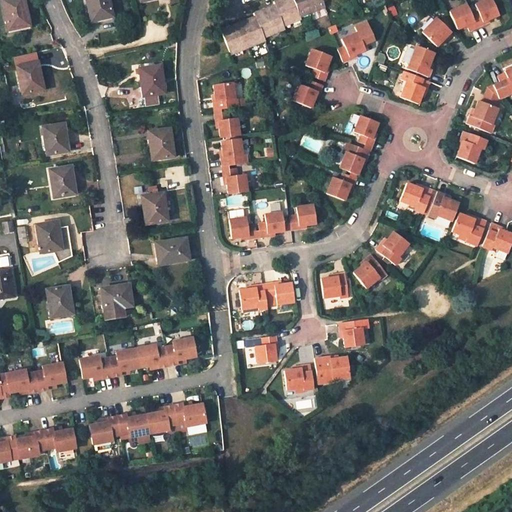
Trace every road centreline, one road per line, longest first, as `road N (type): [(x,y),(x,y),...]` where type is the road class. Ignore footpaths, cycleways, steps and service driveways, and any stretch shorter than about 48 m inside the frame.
road 1 (unclassified): [(209,267),(187,45),(199,0)]
road 2 (residential): [(108,250),(90,84),(49,0)]
road 3 (residential): [(0,417),(226,378)]
road 4 (motorway): [(511,399),(351,511)]
road 5 (residential): [(296,255),(332,250),(364,220),(388,164),(413,141)]
road 6 (residential): [(413,141),(486,53),(511,40)]
road 7 (motorway): [(396,511),(511,431)]
